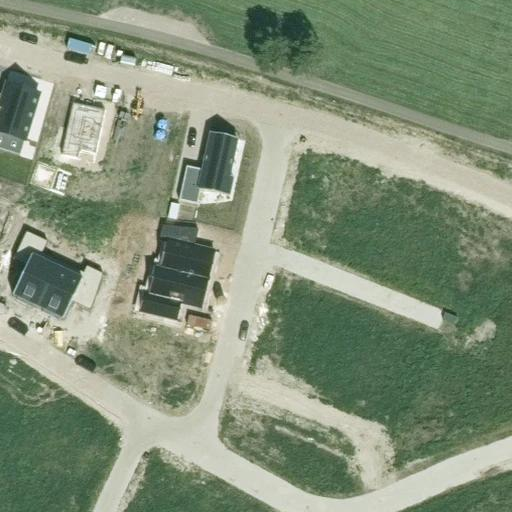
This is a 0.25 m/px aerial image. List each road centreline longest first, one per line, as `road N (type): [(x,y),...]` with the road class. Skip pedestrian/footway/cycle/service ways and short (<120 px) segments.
road 1 (unclassified): [(511,148),(218,54),(4,0)]
road 2 (residential): [(188,442),(313,509),(366,510),(511,450)]
road 3 (residential): [(279,109),(203,411),(188,442)]
road 4 (residential): [(0,42),(279,109)]
road 5 (residential): [(279,109),(511,199)]
road 6 (residential): [(0,327),(142,420)]
